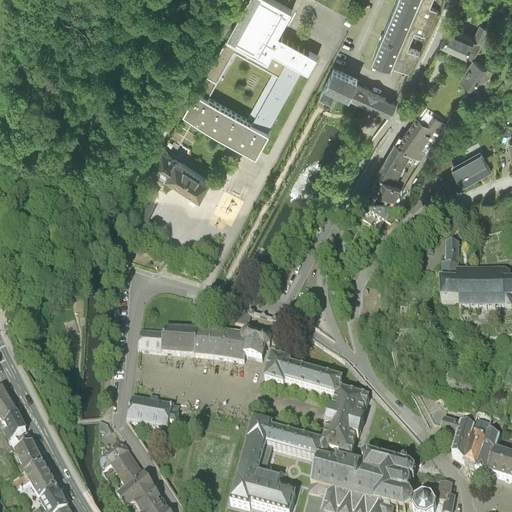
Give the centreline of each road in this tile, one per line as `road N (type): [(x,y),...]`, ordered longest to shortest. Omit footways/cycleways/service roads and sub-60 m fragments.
road 1 (residential): [(346,356),(326,317),(321,281),(332,243),(396,128),(451,0)]
road 2 (residential): [(346,356),(279,312),(159,281),(139,294),(119,410)]
road 3 (residential): [(363,371),(355,314),(376,265),(434,213),(511,179)]
road 4 (secondary): [(0,353),(91,511)]
road 5 (residential): [(469,511),(463,483),(363,371)]
road 6 (residential): [(119,410),(182,511)]
